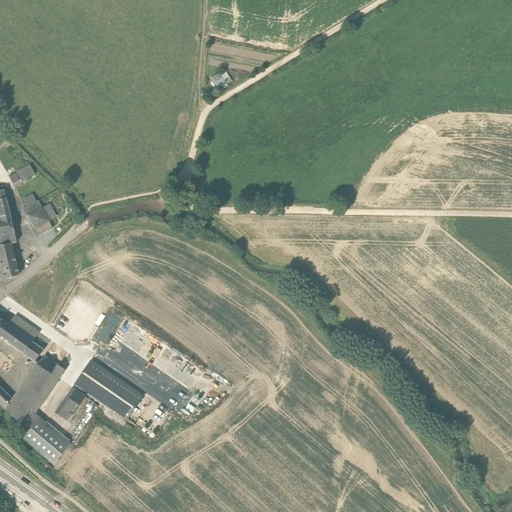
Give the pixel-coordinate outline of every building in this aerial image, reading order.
[(230,81),(224,70),(210,78),(217,89),(230,81)] [(16,172),(21,180),(21,182),(35,175),(30,165),(16,172)] [(13,184),(21,180),(16,172),(8,176),(13,184)] [(0,220),(11,218),(7,200),(0,202),(0,220)] [(42,207),(39,201),(39,200),(36,201),(27,206),(24,208),(28,215),(27,216),(28,216),(35,229),(38,235),(52,228),(49,221),(47,219),(48,218),(43,207),(42,207)] [(0,235),(14,233),(13,225),(11,218),(0,220),(0,235)] [(0,260),(5,280),(19,275),(10,244),(16,243),(16,242),(14,233),(0,235),(0,260)] [(8,325),(0,319),(0,338),(23,354),(34,362),(44,350),(32,342),(39,333),(15,316),(14,316),(8,325)] [(0,404),(20,423),(31,409),(36,413),(65,370),(58,365),(44,355),(37,365),(36,365),(35,366),(13,398),(0,385),(0,404)] [(74,385),(126,421),(144,396),(91,359),(74,385)] [(68,421),(86,396),(76,389),(58,415),(68,421)] [(79,414),(91,398),(87,395),(69,420),(74,424),(80,415),(79,414)] [(31,409),(20,423),(28,432),(23,439),(30,445),(54,465),(71,443),(36,413),(31,409)]
